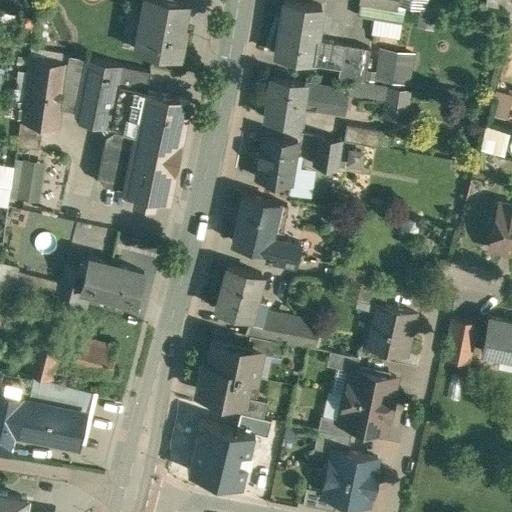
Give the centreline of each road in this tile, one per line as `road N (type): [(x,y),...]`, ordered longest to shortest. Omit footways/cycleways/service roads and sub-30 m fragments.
road 1 (tertiary): [(231,0),(131,490)]
road 2 (residential): [(511,287),(463,278),(444,288),(393,511)]
road 3 (residential): [(0,467),(131,490)]
